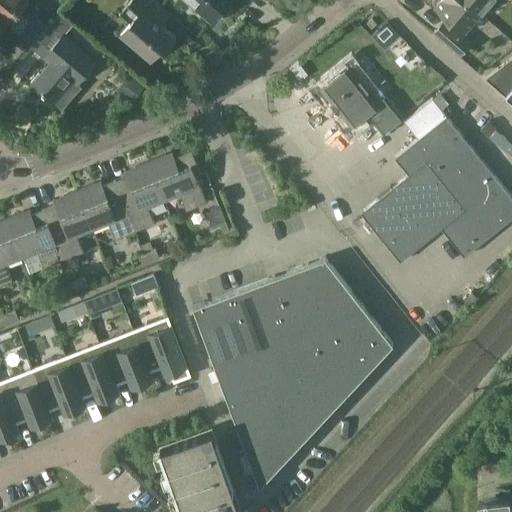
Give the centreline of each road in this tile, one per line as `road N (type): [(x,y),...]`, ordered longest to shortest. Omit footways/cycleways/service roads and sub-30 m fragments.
road 1 (unclassified): [(0,181),(179,112),(252,70),(340,0)]
road 2 (residential): [(76,444),(194,399)]
